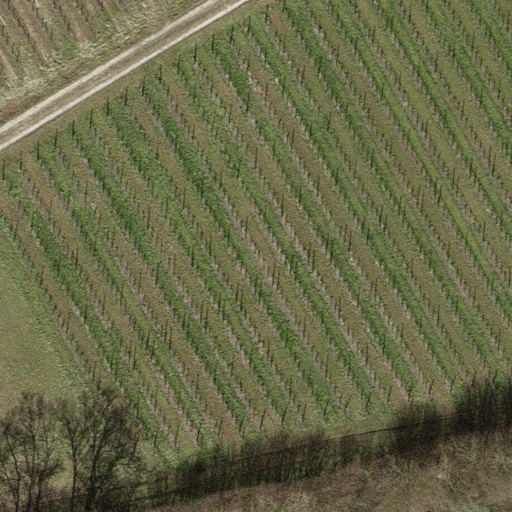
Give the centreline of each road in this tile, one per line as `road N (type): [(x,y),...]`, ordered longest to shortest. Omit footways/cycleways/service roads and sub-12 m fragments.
road 1 (track): [(27,511),(511,414)]
road 2 (track): [(231,0),(0,142)]
